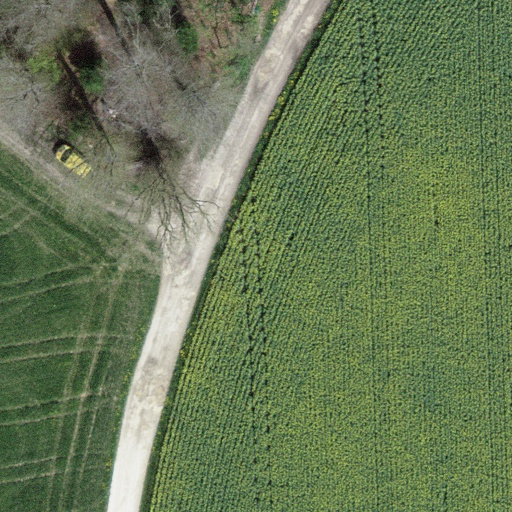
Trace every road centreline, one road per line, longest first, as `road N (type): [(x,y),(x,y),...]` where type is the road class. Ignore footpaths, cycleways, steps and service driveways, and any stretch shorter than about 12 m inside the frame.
road 1 (track): [(305,0),(266,66),(189,253)]
road 2 (track): [(189,253),(143,403),(121,511)]
road 3 (track): [(0,125),(189,253)]
